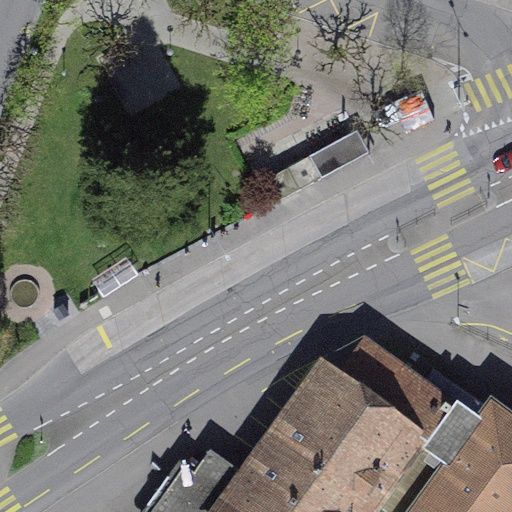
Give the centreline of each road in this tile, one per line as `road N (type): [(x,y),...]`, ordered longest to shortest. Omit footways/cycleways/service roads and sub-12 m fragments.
road 1 (secondary): [(511,173),(470,174),(380,214),(308,286)]
road 2 (secondary): [(308,286),(417,275),(499,236),(511,217)]
road 3 (secondary): [(123,392),(308,286)]
road 4 (residential): [(365,0),(482,36),(511,107)]
road 5 (secondary): [(0,509),(55,473),(123,392)]
road 6 (secondary): [(123,392),(0,426)]
